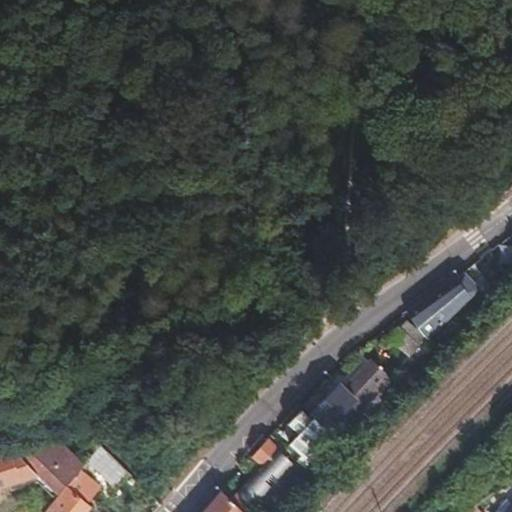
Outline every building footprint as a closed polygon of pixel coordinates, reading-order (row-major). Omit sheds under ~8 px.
[(419,329),(426,339),(460,304),(475,289),(462,277),(456,283),(455,282),(409,315),(414,323),(419,329)] [(409,356),(422,343),(404,324),(391,337),(409,356)] [(362,407),(389,377),(376,363),(355,384),(352,381),(345,388),(341,385),(313,412),(327,428),(355,400),(362,407)] [(297,462),(303,469),(329,441),(299,412),(288,422),(298,432),(289,442),(303,456),(297,462)] [(242,511),(258,511),(255,507),(295,465),(267,437),(253,453),(264,463),(229,499),(242,511)] [(56,492),(81,462),(55,442),(47,441),(34,446),(19,459),(27,468),(24,472),(38,484),(41,480),(56,492)] [(0,456),(0,484),(2,483),(20,477),(11,453),(0,456)] [(100,491),(76,472),(72,476),(69,479),(93,499),(100,491)] [(93,499),(69,479),(59,492),(83,511),(93,499)] [(202,511),(242,511),(229,499),(221,491),(202,511)] [(82,511),(83,511),(59,492),(42,511),(82,511)]
